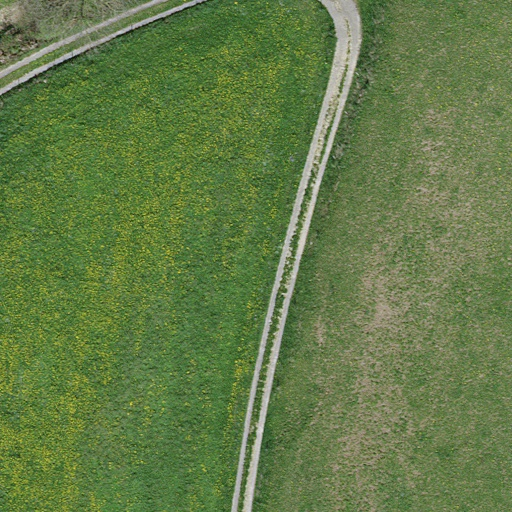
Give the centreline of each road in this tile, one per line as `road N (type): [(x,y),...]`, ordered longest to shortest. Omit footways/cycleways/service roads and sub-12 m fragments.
road 1 (track): [(336,0),(346,18),(344,75),(255,410),(242,511)]
road 2 (track): [(0,84),(140,11),(178,0)]
